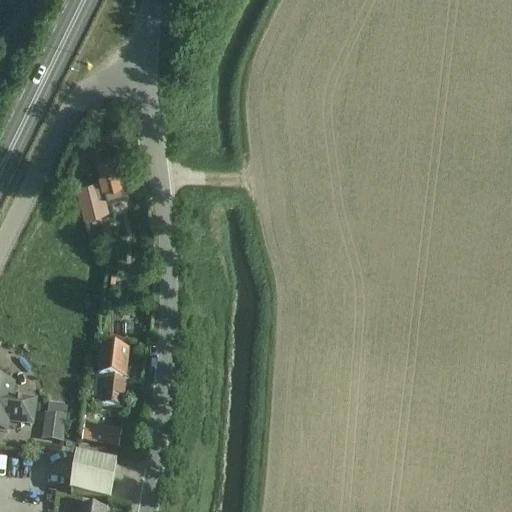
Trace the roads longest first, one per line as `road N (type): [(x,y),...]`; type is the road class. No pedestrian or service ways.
road 1 (unclassified): [(147,511),(170,286),(142,79)]
road 2 (unclassified): [(0,252),(73,104),(97,88),(142,79)]
road 3 (secondary): [(0,171),(82,0)]
